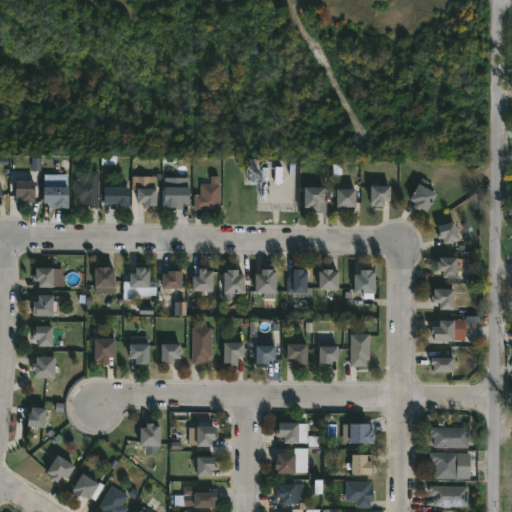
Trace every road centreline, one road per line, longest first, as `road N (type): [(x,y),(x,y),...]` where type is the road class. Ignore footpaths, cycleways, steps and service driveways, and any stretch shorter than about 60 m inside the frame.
road 1 (residential): [(503,0),(497,511)]
road 2 (residential): [(497,395),(119,392),(94,403)]
road 3 (residential): [(396,242),(10,242)]
road 4 (residential): [(401,511),(396,242)]
road 5 (residential): [(246,392),(244,511)]
